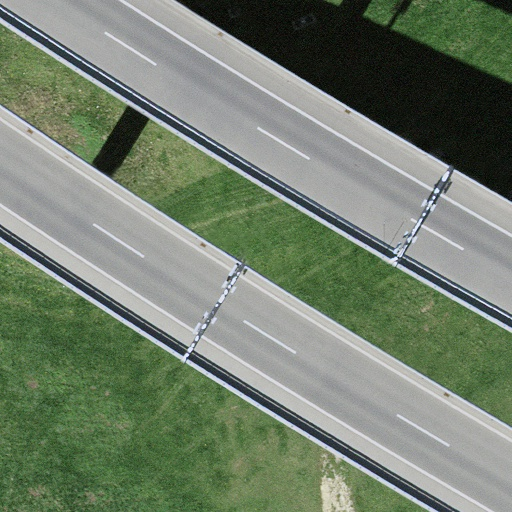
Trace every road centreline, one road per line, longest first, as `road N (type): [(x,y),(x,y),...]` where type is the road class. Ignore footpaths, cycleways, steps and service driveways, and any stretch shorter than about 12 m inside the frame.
road 1 (motorway): [(0,163),(215,304),(511,477)]
road 2 (motorway): [(511,275),(56,0)]
